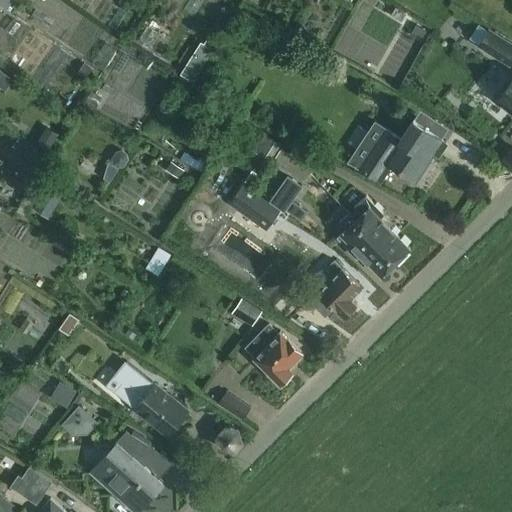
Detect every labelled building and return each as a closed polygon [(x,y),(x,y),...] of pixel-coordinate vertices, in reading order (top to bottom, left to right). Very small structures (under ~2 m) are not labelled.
[(396,7),(391,14),(402,20),(406,13),(396,7)] [(416,25),(411,34),(420,39),(425,31),(416,25)] [(509,64),(511,59),(511,43),(489,29),(479,44),(509,64)] [(181,73),(193,81),(217,42),(208,36),(204,43),(201,41),(181,73)] [(511,78),(498,95),(511,107),(511,78)] [(414,120),(402,138),(387,129),(361,169),(376,179),(387,163),(414,180),(433,151),(434,152),(443,139),(426,128),(432,118),(421,110),(414,120)] [(47,149),(57,133),(46,127),(37,143),(47,149)] [(230,203),(267,228),(282,207),(256,189),(264,178),(262,176),(281,145),(262,133),(247,157),(257,163),(253,170),(230,203)] [(19,137),(9,152),(38,170),(48,155),(19,137)] [(113,163),(118,166),(123,165),(128,159),(127,153),(122,150),(116,151),(112,158),(113,163)] [(63,180),(68,170),(58,164),(52,175),(63,180)] [(273,199),(290,175),(275,164),(258,188),(273,199)] [(290,175),(273,199),(286,207),(291,200),(303,183),(290,175)] [(51,184),(36,208),(47,215),(63,192),(51,184)] [(357,209),(351,215),(396,262),(411,248),(381,217),(384,214),(366,196),(355,207),(357,209)] [(301,221),(307,212),(291,200),(286,207),(284,209),(301,221)] [(339,222),(346,229),(338,237),(349,249),(352,245),(382,275),(396,262),(351,215),(349,212),(347,212),(339,220),(339,222)] [(170,253),(159,248),(147,269),(157,275),(170,253)] [(325,315),(333,307),(344,317),(356,304),(350,298),(362,286),(342,267),(335,260),(327,268),(334,275),(310,300),(325,315)] [(252,326),(262,312),(242,298),(232,313),(252,326)] [(70,312),(59,327),(68,334),(79,319),(70,312)] [(281,331),(279,332),(269,322),(245,347),(255,357),(254,358),(281,384),(293,372),(288,367),(303,352),(281,331)] [(131,405),(132,405),(165,431),(184,407),(151,381),(151,380),(126,360),(114,375),(122,382),(116,390),(115,390),(114,391),(131,405)] [(218,402),(243,419),(251,406),(226,390),(218,402)] [(76,435),(96,418),(82,403),(63,420),(76,435)] [(214,436),(220,451),(235,453),(245,442),(241,427),(225,424),(214,436)] [(115,444),(116,445),(91,472),(136,511),(163,482),(139,461),(152,447),(126,431),(115,444)] [(19,475),(11,486),(37,504),(52,482),(30,466),(22,477),(19,475)] [(0,511),(18,511),(19,511),(9,503),(9,504),(0,497),(0,511)] [(66,511),(51,498),(38,511),(66,511)]
